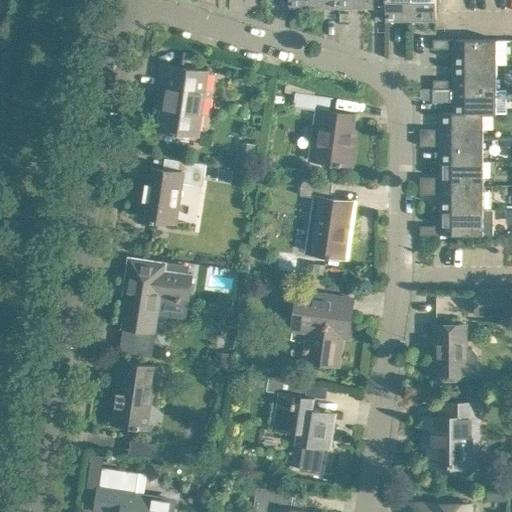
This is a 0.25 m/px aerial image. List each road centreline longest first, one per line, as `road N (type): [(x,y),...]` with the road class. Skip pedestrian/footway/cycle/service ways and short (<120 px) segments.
road 1 (residential): [(30,511),(117,0)]
road 2 (residential): [(400,274),(402,98),(394,80),(122,0)]
road 3 (residential): [(366,511),(400,274)]
